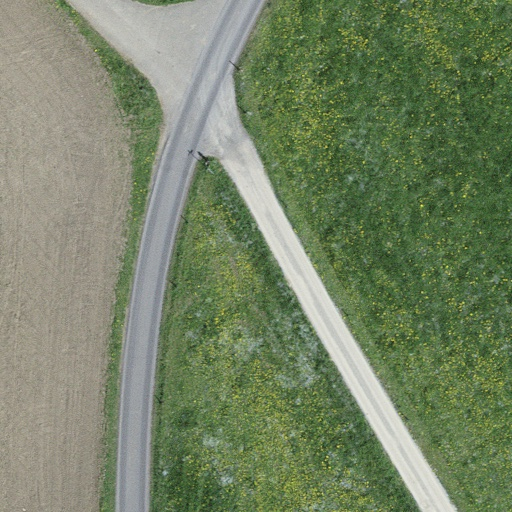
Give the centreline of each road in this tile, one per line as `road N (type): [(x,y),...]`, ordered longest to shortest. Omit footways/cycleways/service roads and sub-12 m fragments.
road 1 (track): [(444,511),(236,147),(197,101)]
road 2 (unclassified): [(197,101),(151,251),(126,511)]
road 3 (unclassified): [(197,101),(93,0)]
